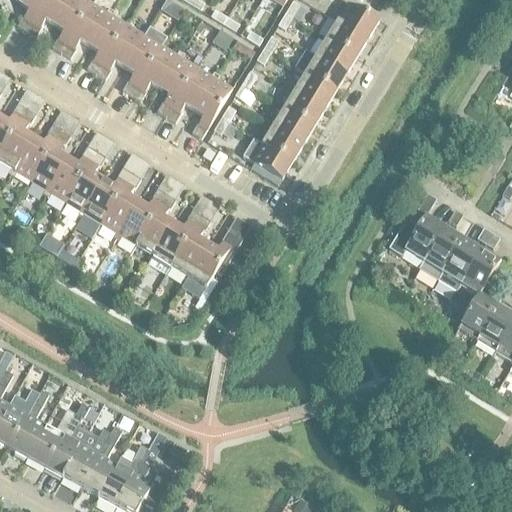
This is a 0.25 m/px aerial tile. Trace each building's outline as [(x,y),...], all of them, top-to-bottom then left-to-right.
[(14,0),(16,4),(19,6),(18,7),(28,12),(24,19),(23,19),(16,29),(26,35),(46,0),(14,0)] [(44,22),(54,28),(70,0),(46,0),(26,35),(35,40),(41,30),(40,29),(44,22)] [(70,0),(54,28),(63,34),(59,41),(58,40),(51,50),(60,56),(91,6),(81,0),(70,0)] [(204,7),(192,0),(191,0),(187,6),(200,13),(204,7)] [(268,0),(282,9),(287,0),(268,0)] [(292,5),(285,17),(291,21),(299,9),(292,5)] [(106,15),(91,6),(60,56),(70,62),(76,51),(75,51),(79,44),(89,49),(111,13),(108,11),(106,15)] [(347,6),(336,24),(367,43),(378,25),(347,6)] [(114,14),(111,13),(89,49),(98,55),(93,62),(92,61),(86,72),(95,77),(126,27),(111,18),(114,14)] [(222,27),(226,20),(214,13),(210,20),(222,27)] [(284,33),(291,21),(285,17),(277,29),(284,33)] [(239,28),(226,20),(222,27),(234,35),(239,28)] [(336,24),(325,41),(356,60),(367,43),(336,24)] [(141,36),(126,27),(95,77),(104,83),(111,73),(110,72),(114,65),(124,71),(146,34),(143,33),(141,36)] [(149,36),(146,34),(124,71),(133,77),(129,84),(128,83),(121,93),(131,99),(161,49),(146,40),(149,36)] [(258,49),(262,42),(250,35),(245,41),(258,49)] [(271,39),(263,52),(270,56),(278,44),(271,39)] [(346,78),(356,60),(325,41),(315,59),(346,78)] [(176,58),(161,49),(131,99),(140,105),(146,94),(145,94),(149,87),(159,92),(181,56),(178,54),(176,58)] [(263,68),(270,56),(263,52),(256,64),(263,68)] [(156,115),(165,120),(196,70),(181,61),(184,57),(181,56),(159,92),(168,98),(163,105),(162,104),(156,115)] [(315,59),(304,76),(335,95),(346,78),(315,59)] [(211,79),(196,70),(165,120),(174,126),(181,116),(180,115),(184,108),(193,114),(216,77),(213,75),(211,79)] [(249,75),(242,87),(249,91),(256,79),(249,75)] [(324,113),(335,95),(304,76),(293,94),(324,113)] [(201,142),(231,92),(216,82),(218,79),(216,77),(193,114),(203,119),(198,126),(197,126),(191,136),(201,142)] [(241,103),(249,91),(242,87),(234,99),(241,103)] [(293,94),(282,112),(314,131),(324,113),(293,94)] [(0,154),(26,112),(17,107),(10,117),(11,118),(7,125),(0,120),(0,154)] [(228,110),(220,122),(227,126),(235,114),(228,110)] [(35,118),(26,112),(0,154),(0,165),(10,172),(8,176),(10,177),(33,140),(24,135),(28,128),(29,128),(35,118)] [(282,112),(272,129),(303,148),(314,131),(282,112)] [(220,138),(227,126),(220,122),(213,134),(220,138)] [(15,175),(30,184),(61,134),(52,128),(45,138),(46,139),(42,146),(33,140),(10,177),(13,179),(15,175)] [(292,165),(303,148),(272,129),(261,146),(292,165)] [(70,139),(61,134),(30,184),(45,193),(42,197),(45,198),(67,162),(58,156),(63,149),(64,150),(70,139)] [(261,146),(250,164),(281,183),(292,165),(261,146)] [(77,167),(67,162),(45,198),(48,200),(50,196),(65,205),(96,155),(86,149),(80,160),(81,160),(77,167)] [(105,161),(96,155),(65,205),(80,214),(78,218),(80,220),(103,183),(93,177),(97,170),(98,171),(105,161)] [(85,218),(100,227),(131,177),(122,171),(115,181),(116,182),(112,189),(103,183),(80,220),(83,221),(85,218)] [(140,182),(131,177),(100,227),(115,236),(113,240),(115,241),(138,205),(128,199),(133,192),(134,193),(140,182)] [(120,239),(135,248),(166,198),(156,192),(150,203),(151,203),(147,210),(138,205),(115,241),(118,243),(120,239)] [(429,214),(436,203),(427,197),(420,208),(429,214)] [(147,261),(150,263),(172,226),(163,220),(168,213),(169,214),(175,203),(166,198),(135,248),(150,257),(147,261)] [(455,229),(462,218),(454,213),(447,224),(455,229)] [(155,260),(170,269),(201,219),(191,214),(185,224),(186,225),(182,232),(172,226),(150,263),(152,264),(155,260)] [(388,251),(391,253),(401,259),(405,254),(422,265),(443,231),(416,214),(410,224),(406,222),(388,251)] [(182,282),(185,284),(207,247),(198,242),(202,235),(203,235),(210,225),(201,219),(170,269),(185,278),(182,282)] [(418,272),(436,283),(462,242),(443,231),(422,265),(418,272)] [(476,242),(484,247),(491,236),(483,231),(476,242)] [(216,253),(207,247),(185,284),(187,285),(190,281),(205,291),(236,241),(226,235),(220,245),(221,246),(216,253)] [(492,252),(499,241),(491,236),(484,247),(492,252)] [(462,242),(436,283),(455,295),(459,287),(480,253),(462,242)] [(482,293),(492,276),(499,265),(480,253),(459,287),(478,298),(482,293)] [(501,281),(504,277),(508,270),(499,265),(492,276),(501,281)] [(500,304),(482,293),(478,298),(457,332),(476,343),(500,304)] [(495,355),(511,325),(511,311),(500,304),(476,343),(495,355)] [(511,325),(495,355),(511,365),(511,325)] [(13,380),(4,375),(0,382),(0,424),(9,409),(0,404),(0,400),(5,391),(6,391),(13,380)] [(40,393),(34,406),(8,451),(26,461),(44,429),(34,423),(48,398),(40,393)] [(0,424),(0,446),(8,451),(34,406),(26,402),(19,414),(9,409),(0,424)] [(26,461),(44,471),(74,417),(76,412),(69,408),(66,413),(55,434),(44,429),(26,461)] [(74,417),(44,471),(62,481),(80,448),(70,443),(82,421),(74,417)] [(62,481),(80,491),(110,437),(102,432),(90,454),(80,448),(62,481)] [(80,491),(98,501),(116,468),(106,462),(120,437),(112,433),(110,437),(80,491)] [(148,453),(141,465),(116,511),(118,511),(139,511),(142,507),(151,511),(155,511),(171,483),(158,475),(151,488),(141,482),(155,457),(156,457),(162,446),(154,441),(148,453)] [(98,501),(116,511),(141,465),(148,453),(140,449),(131,465),(120,460),(116,468),(98,501)]
